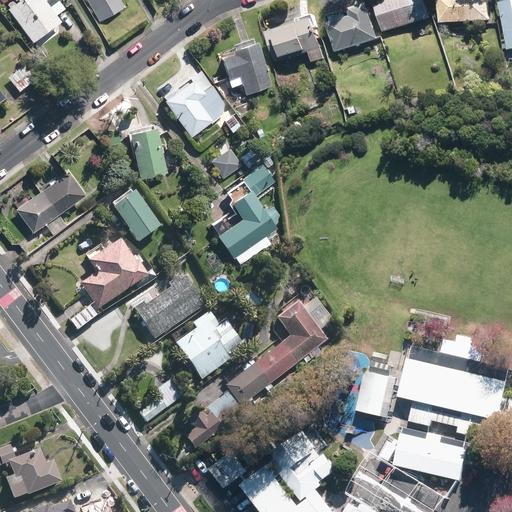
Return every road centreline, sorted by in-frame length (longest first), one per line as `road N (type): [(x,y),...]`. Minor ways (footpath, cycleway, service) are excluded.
road 1 (secondary): [(0,281),(172,511)]
road 2 (residential): [(218,0),(0,162)]
